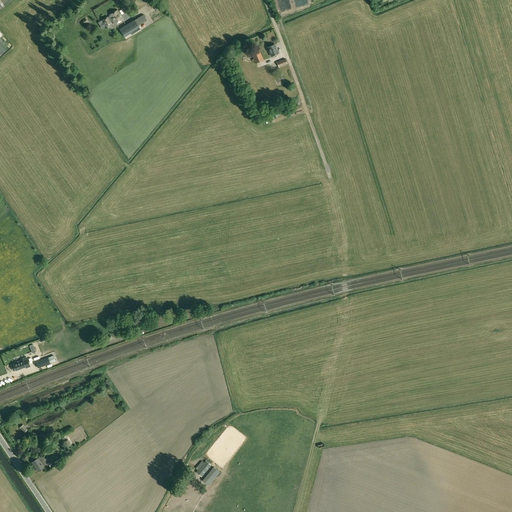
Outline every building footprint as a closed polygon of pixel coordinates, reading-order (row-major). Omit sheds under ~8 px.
[(108,17),(103,20),(106,26),(111,23),(113,22),(114,25),(123,20),(117,10),(109,15),(110,17),(108,18),(108,17)] [(126,26),(120,30),(121,32),(124,37),(131,34),(131,35),(135,32),(140,29),(138,26),(135,20),(126,26)] [(275,44),(267,47),(271,57),(279,53),(275,44)] [(259,50),(251,54),(254,59),(252,60),(253,62),(254,61),(255,63),(263,60),(259,50)] [(285,59),(277,62),(279,67),(287,64),(285,59)] [(54,356),(36,362),(38,368),(56,361),(54,356)] [(14,365),(11,366),(13,370),(15,369),(16,370),(26,367),(26,368),(28,367),(30,366),(28,360),(27,358),(23,360),(24,361),(20,362),(20,360),(16,362),(17,364),(14,365)] [(75,414),(67,418),(72,428),(66,431),(73,445),(87,437),(75,414)] [(56,456),(48,463),(51,467),(59,461),(56,456)] [(37,459),(32,462),(38,471),(44,467),(44,466),(47,464),(42,457),(38,460),(37,459)] [(206,461),(196,472),(202,477),(211,465),(206,461)] [(213,467),(202,480),(209,486),(220,472),(213,467)]
